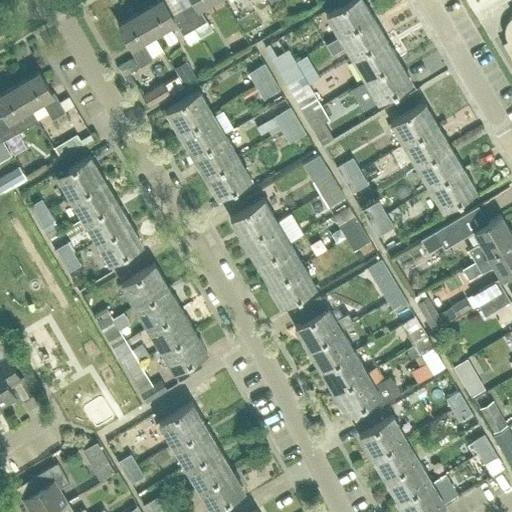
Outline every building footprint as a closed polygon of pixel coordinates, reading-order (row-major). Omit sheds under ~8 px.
[(154,0),(139,10),(152,32),(173,20),(181,32),(192,25),(181,7),(170,13),(162,0),(154,0)] [(205,0),(192,0),(181,7),(192,25),(204,18),(196,6),(205,0)] [(362,0),(345,0),(325,12),(338,34),(371,14),(362,0)] [(152,32),(139,10),(117,23),(130,44),(128,46),(133,55),(139,65),(151,57),(141,39),(152,32)] [(384,36),(371,14),(338,34),(326,41),(331,51),(344,43),(351,56),(384,36)] [(511,14),(510,16),(508,18),(506,20),(505,22),(504,25),(503,28),(503,30),(503,33),(504,36),(505,38),(500,41),(511,61),(511,14)] [(204,18),(192,25),(199,36),(199,37),(211,30),(204,18)] [(192,25),(181,32),(187,43),(199,36),(192,25)] [(384,36),(351,56),(364,78),(397,58),(384,36)] [(278,70),(294,60),(286,47),(270,57),(278,70)] [(133,55),(116,65),(122,75),(139,65),(133,55)] [(397,58),(364,78),(377,100),(410,80),(397,58)] [(185,59),(173,66),(182,81),(194,74),(185,59)] [(294,60),(278,70),(286,83),(302,73),(294,60)] [(254,84),(270,74),(263,62),(247,71),(254,84)] [(15,83),(29,105),(40,99),(51,117),(63,109),(58,100),(52,91),(50,92),(37,70),(15,83)] [(270,74),(254,84),(262,98),(279,88),(270,74)] [(162,81),(141,94),(147,105),(169,92),(162,81)] [(29,105),(15,83),(0,91),(0,107),(3,112),(0,113),(0,133),(2,138),(14,131),(14,132),(37,118),(29,105)] [(176,130),(210,110),(197,88),(163,108),(176,130)] [(303,113),(320,103),(312,91),(296,101),(303,113)] [(68,95),(58,100),(63,109),(73,104),(68,95)] [(403,143),(436,123),(422,101),(389,120),(403,143)] [(321,143),(331,137),(322,121),(328,117),(320,103),(303,113),(321,143)] [(279,127),(296,117),(289,105),(272,115),(279,127)] [(210,110),(176,130),(189,151),(223,131),(210,110)] [(296,117),(279,127),(288,141),(305,131),(296,117)] [(415,164),(448,144),(436,123),(403,143),(415,164)] [(223,131),(189,151),(202,173),(236,153),(223,131)] [(60,157),(82,144),(75,133),(64,139),(61,134),(50,140),(60,157)] [(428,185),(461,166),(448,144),(415,164),(428,185)] [(68,195),(101,175),(88,153),(55,173),(68,195)] [(236,153),(202,173),(216,195),(249,175),(236,153)] [(342,178),(359,169),(351,156),(335,165),(342,178)] [(461,166),(428,185),(441,208),(474,188),(461,166)] [(359,169),(342,178),(350,191),(367,182),(359,169)] [(318,193),(335,183),(327,170),(311,180),(318,193)] [(6,172),(0,175),(0,190),(13,183),(6,172)] [(81,216),(114,196),(101,175),(68,195),(81,216)] [(335,183),(318,193),(326,206),(342,196),(335,183)] [(94,238),(127,218),(114,196),(81,216),(94,238)] [(34,215),(47,208),(40,197),(28,204),(34,215)] [(241,239),(275,219),(262,197),(228,217),(241,239)] [(368,221),(384,211),(377,199),(360,208),(368,221)] [(280,213),(290,234),(304,228),(294,207),(280,213)] [(47,208),(34,215),(41,227),(54,219),(47,208)] [(384,211),(368,221),(376,234),(392,225),(384,211)] [(344,236),(360,226),(353,213),(336,223),(344,236)] [(482,255),(511,236),(511,235),(499,213),(471,229),(479,242),(475,244),(482,255)] [(127,218),(94,238),(107,260),(140,240),(127,218)] [(275,219),(241,239),(254,260),(288,240),(275,219)] [(443,247),(468,232),(462,221),(436,236),(443,247)] [(360,226),(344,236),(352,249),(368,239),(360,226)] [(511,236),(482,255),(489,266),(492,264),(499,276),(511,268),(511,236)] [(60,258),(72,250),(66,240),(54,248),(60,258)] [(288,240),(254,260),(267,282),(301,262),(288,240)] [(72,250),(60,258),(67,270),(79,262),(72,250)] [(386,298),(400,290),(380,258),(371,264),(384,286),(380,288),(386,298)] [(133,303),(166,283),(152,261),(120,281),(133,303)] [(301,262),(267,282),(280,304),(314,284),(301,262)] [(477,303),(502,288),(496,277),(471,292),(477,303)] [(146,324),(179,305),(166,283),(133,303),(146,324)] [(502,288),(477,303),(483,314),(509,299),(502,288)] [(400,290),(386,298),(394,311),(407,303),(400,290)] [(414,300),(431,329),(442,322),(426,294),(414,300)] [(463,296),(450,304),(455,313),(469,305),(463,296)] [(118,326),(105,304),(92,312),(105,334),(118,326)] [(445,320),(455,313),(450,304),(439,310),(445,320)] [(159,346),(191,326),(179,305),(146,324),(159,346)] [(305,347),(351,320),(346,311),(334,318),(326,305),(293,325),(305,347)] [(351,320),(305,347),(318,368),(352,348),(340,327),(351,320)] [(413,342),(426,334),(420,323),(406,331),(413,342)] [(191,326),(159,346),(172,368),(205,348),(191,326)] [(426,334),(413,342),(408,345),(425,375),(444,364),(426,334)] [(143,369),(130,347),(117,354),(130,376),(143,369)] [(352,348),(318,368),(331,390),(365,370),(352,348)] [(0,356),(0,404),(16,396),(8,382),(19,376),(6,353),(0,356)] [(391,376),(388,373),(373,382),(365,370),(331,390),(345,412),(373,395),(378,403),(393,394),(398,391),(397,387),(396,383),(394,379),(391,376)] [(159,377),(139,389),(145,400),(165,388),(159,377)] [(451,407),(464,400),(457,389),(444,396),(451,407)] [(170,442),(204,422),(191,399),(157,420),(170,442)] [(479,406),(492,431),(506,423),(492,399),(479,406)] [(464,400),(451,407),(457,419),(470,411),(464,400)] [(390,404),(376,412),(380,419),(357,433),(371,455),(404,435),(391,414),(394,412),(390,404)] [(183,463),(217,443),(204,422),(170,442),(183,463)] [(476,450),(489,443),(482,432),(470,439),(476,450)] [(404,435),(371,455),(383,477),(417,457),(404,435)] [(96,439),(82,448),(90,463),(105,454),(96,439)] [(196,485),(230,465),(217,443),(183,463),(196,485)] [(489,443),(476,450),(483,462),(496,455),(489,443)] [(123,470),(136,463),(129,452),(116,459),(123,470)] [(417,457),(383,477),(396,498),(430,478),(417,457)] [(23,495),(32,511),(45,511),(66,500),(58,487),(69,481),(56,459),(31,474),(39,486),(23,495)] [(136,463),(123,470),(130,482),(143,474),(136,463)] [(230,465),(196,485),(209,507),(243,487),(230,465)] [(400,511),(403,511),(404,511),(424,511),(443,501),(430,478),(396,498),(398,501),(395,503),(400,511)] [(147,511),(149,511),(161,505),(156,495),(142,503),(147,511)] [(106,511),(104,508),(96,511),(87,511),(84,507),(75,511),(73,511),(66,500),(45,511),(106,511)]
